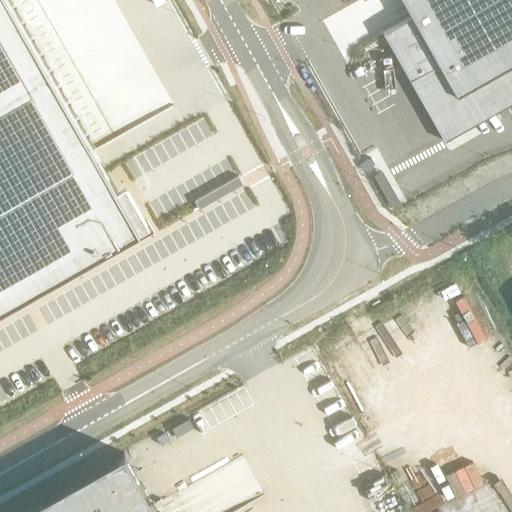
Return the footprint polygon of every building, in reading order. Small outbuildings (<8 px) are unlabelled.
[(0,0),(0,308),(138,230),(115,190),(106,195),(1,0),(0,0)] [(394,25),(383,32),(383,33),(388,30),(390,34),(390,35),(411,71),(415,79),(437,66),(439,65),(440,67),(457,96),(509,67),(511,64),(511,0),(434,0),(436,2),(394,25)] [(377,175),(391,201),(413,189),(399,163),(377,175)] [(153,330),(207,305),(197,282),(142,307),(153,330)] [(157,511),(154,504),(140,481),(139,479),(124,452),(123,452),(107,460),(14,511),(157,511)]
